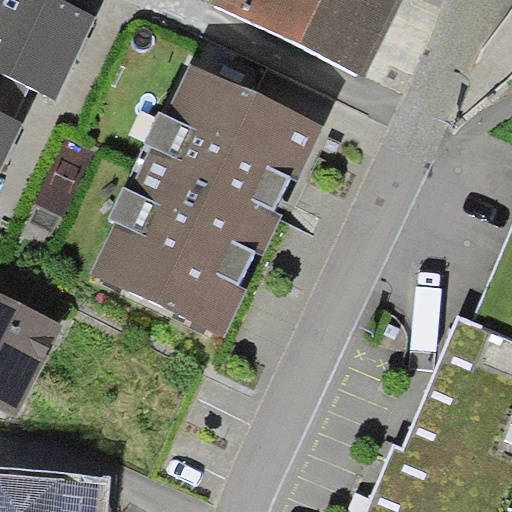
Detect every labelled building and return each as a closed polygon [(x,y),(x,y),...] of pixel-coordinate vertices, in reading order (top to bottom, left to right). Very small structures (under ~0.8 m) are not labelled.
[(97,21),(51,0),(0,0),(0,79),(58,106),(82,54),(97,21)] [(383,41),(403,0),(217,0),(214,7),(365,77),(383,41)] [(193,75),(169,125),(160,120),(107,228),(116,233),(91,284),(221,347),(323,138),(193,75)] [(22,128),(0,117),(0,174),(7,159),(22,128)] [(63,329),(0,296),(0,410),(15,419),(38,376),(63,329)] [(511,511),(511,338),(454,315),(399,450),(391,446),(364,511),(511,511)] [(0,511),(95,511),(97,493),(0,485),(0,511)]
